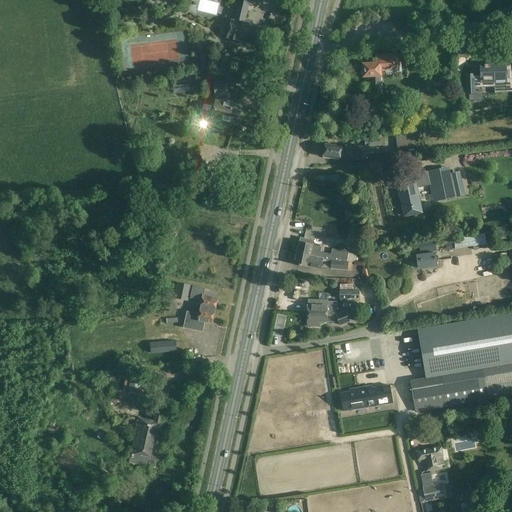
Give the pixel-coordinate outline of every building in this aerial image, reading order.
[(255,0),(236,0),(235,6),(238,7),(234,21),(232,20),(227,38),(255,46),(260,27),(252,25),(253,23),(245,21),(249,5),(256,4),(255,0)] [(511,71),(511,70),(511,50),(511,51),(511,64),(507,65),(506,62),(493,62),(493,63),(494,86),(494,92),(511,90),(511,80),(511,79),(507,80),(507,70),(511,69),(511,71)] [(200,69),(214,69),(214,53),(200,53),(200,69)] [(363,64),(363,77),(372,77),(372,83),(381,82),(381,72),(399,71),(399,55),(375,56),(376,63),(363,64)] [(494,86),(493,63),(479,64),(480,76),(475,76),(475,74),(465,75),(466,95),(476,94),(476,89),(476,87),(494,86)] [(215,97),(228,96),(226,81),(214,83),(215,97)] [(241,107),(217,101),(214,111),(213,119),(237,124),(241,107)] [(397,149),(419,147),(417,131),(396,134),(397,149)] [(365,137),(365,148),(381,147),(380,136),(365,137)] [(325,145),(323,157),(340,160),(340,158),(359,161),(361,152),(355,151),(356,148),(345,146),(345,148),(342,147),(325,145)] [(397,181),(398,186),(405,216),(421,212),(417,192),(431,188),(434,202),(456,198),(465,196),(462,179),(453,181),(452,174),(450,175),(448,167),(427,172),(413,175),(413,177),(397,181)] [(165,222),(153,224),(155,233),(167,231),(165,222)] [(487,243),(485,232),(453,238),(455,249),(487,243)] [(299,242),(299,243),(297,252),(331,259),(332,255),(312,250),(313,245),(312,245),(313,241),(301,238),(300,242),(299,242)] [(417,256),(419,269),(437,266),(435,252),(436,252),(434,240),(420,242),(422,255),(417,256)] [(333,259),(333,261),(349,262),(349,259),(345,258),(346,253),(333,250),(332,255),(331,259),(333,259)] [(294,263),(309,267),(321,270),(321,269),(332,270),(333,261),(333,259),(331,259),(297,252),(294,263)] [(349,262),(333,261),(332,270),(348,272),(348,271),(352,271),(353,263),(349,262)] [(360,285),(367,295),(374,290),(366,280),(360,285)] [(188,302),(191,286),(177,283),(174,299),(188,302)] [(204,296),(206,290),(192,287),(189,299),(202,302),(203,296),(204,296)] [(340,299),(359,299),(359,291),(340,291),(340,299)] [(202,302),(201,308),(215,311),(218,299),(204,296),(203,296),(202,302)] [(307,313),(336,314),(337,302),(308,301),(307,313)] [(212,324),(213,320),(215,311),(201,308),(199,315),(192,313),(191,319),(212,324)] [(339,314),(336,314),(307,313),(307,327),(320,327),(320,322),(328,323),(328,322),(339,322),(340,326),(353,321),(349,310),(339,314)] [(478,404),(488,402),(487,399),(511,394),(511,311),(416,329),(425,378),(410,381),(415,412),(478,400),(478,404)] [(286,316),(278,315),(276,325),(284,326),(286,316)] [(158,342),(150,342),(151,354),(159,353),(158,342)] [(130,380),(127,392),(139,394),(142,382),(130,380)] [(369,407),(384,404),(392,402),(389,386),(373,389),(373,388),(365,389),(369,407)] [(365,389),(350,392),(341,394),(344,411),(369,407),(365,389)] [(156,433),(160,434),(165,410),(157,408),(154,421),(139,418),(131,453),(151,457),(156,433)] [(431,426),(445,423),(444,414),(429,416),(431,426)] [(422,472),(422,473),(430,472),(442,469),(441,466),(444,465),(441,448),(417,453),(419,461),(422,460),(424,472),(422,472)] [(433,487),(430,472),(422,473),(420,475),(423,490),(418,491),(420,504),(452,498),(449,484),(433,487)] [(304,509),(308,509),(307,500),(298,500),(298,504),(303,503),(304,509)]
